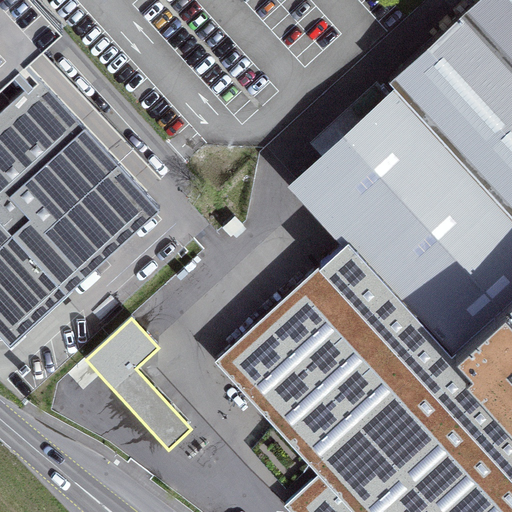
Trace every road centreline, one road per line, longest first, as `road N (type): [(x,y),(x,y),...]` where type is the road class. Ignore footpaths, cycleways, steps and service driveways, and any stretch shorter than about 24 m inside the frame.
road 1 (unknown): [(0,387),(180,206),(194,180),(41,14)]
road 2 (primary): [(0,420),(111,511)]
